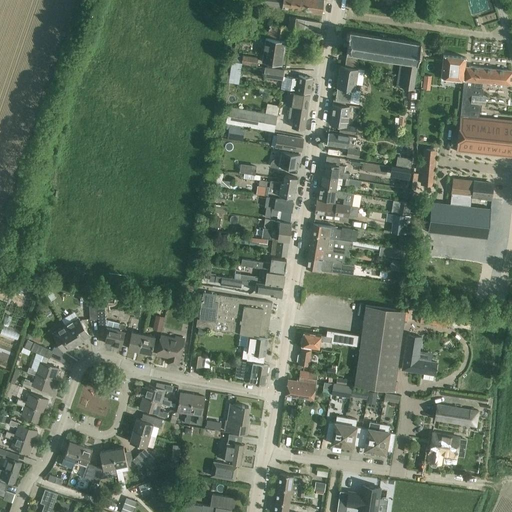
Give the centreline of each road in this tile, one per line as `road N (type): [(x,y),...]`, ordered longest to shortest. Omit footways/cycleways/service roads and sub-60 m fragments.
road 1 (residential): [(273,396),(337,0)]
road 2 (unknown): [(335,11),(507,30)]
road 3 (residential): [(128,369),(273,396)]
road 4 (residential): [(263,451),(399,470)]
